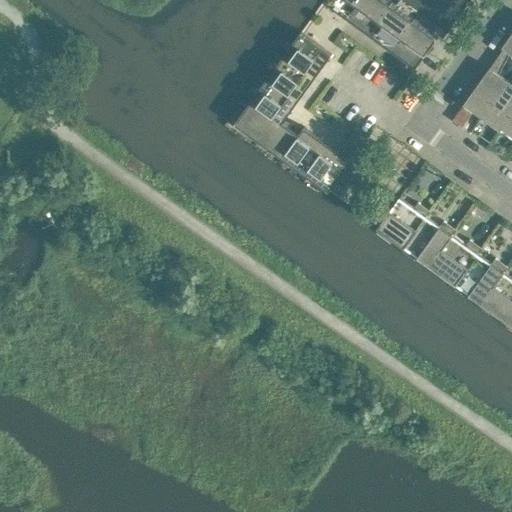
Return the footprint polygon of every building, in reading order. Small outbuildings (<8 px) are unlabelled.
[(348,17),(360,0),(324,0),(348,17)] [(370,34),(393,3),(388,0),(360,0),(348,17),(370,34)] [(393,50),(415,19),(393,3),(370,34),(393,50)] [(417,67),(438,37),(439,36),(415,19),(393,50),(417,67)] [(333,54),(304,33),(302,31),(285,55),(316,77),(333,54)] [(483,116),(509,79),(500,72),(510,52),(511,53),(511,37),(465,103),(483,116)] [(316,77),(285,55),(268,77),(299,100),(316,77)] [(299,100),(268,77),(252,100),(283,122),(284,122),(299,100)] [(511,112),(511,81),(509,79),(483,116),(500,129),(511,112)] [(283,122),(252,100),(235,123),(283,157),(300,134),(300,133),(284,122),(283,122)] [(511,137),(511,112),(500,129),(511,137)] [(306,174),(328,143),(305,126),(300,133),(300,134),(283,157),(306,174)] [(329,191),(352,160),(328,143),(306,174),(329,191)] [(428,215),(432,211),(419,201),(416,206),(401,195),(379,226),(405,245),(428,215)] [(453,233),(454,234),(457,229),(445,220),(441,224),(428,215),(405,245),(431,264),(453,233)] [(479,252),(480,252),(483,248),(470,238),(467,243),(454,234),(453,233),(431,264),(457,283),(479,252)] [(505,270),(506,271),(509,266),(496,257),(493,262),(480,252),(479,252),(457,283),(483,301),(505,270)] [(511,314),(511,275),(506,271),(505,270),(483,301),(508,320),(511,314)]
